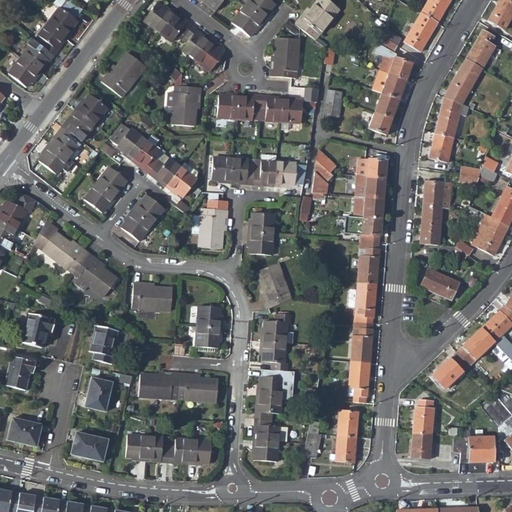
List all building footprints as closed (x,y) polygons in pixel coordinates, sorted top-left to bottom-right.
[(194,0),(197,0),(215,13),(224,0),(194,0),(195,0),(194,0)] [(267,0),(248,0),(243,7),(264,23),(268,17),(266,16),(274,5),(267,0)] [(298,20),(293,26),(315,42),(319,36),(320,36),(339,11),(324,0),(317,0),(300,22),(298,20)] [(427,0),(419,15),(437,24),(451,0),(427,0)] [(503,32),(511,16),(511,0),(499,0),(487,21),(503,32)] [(75,21),(82,12),(64,2),(59,8),(58,8),(45,25),(64,39),(66,40),(70,34),(68,33),(77,22),(75,21)] [(142,22),(159,35),(173,16),(174,15),(168,10),(167,12),(157,3),(142,22)] [(260,28),(264,23),(243,7),(231,23),(249,37),(258,27),(260,28)] [(419,54),(437,24),(419,15),(402,43),(419,54)] [(176,37),(181,41),(191,28),(186,24),(185,25),(173,16),(159,35),(171,44),(176,37)] [(423,50),(428,54),(445,27),(439,24),(423,50)] [(55,51),(64,39),(45,25),(36,36),(37,37),(33,42),(38,46),(53,57),(56,52),(55,51)] [(388,26),(386,25),(385,27),(383,32),(381,39),(396,48),(400,40),(386,32),(388,26)] [(181,52),(192,60),(206,42),(194,33),(196,31),(191,28),(181,41),(186,44),(181,52)] [(481,31),(465,61),(481,71),(494,48),(490,45),(493,39),(481,31)] [(33,42),(29,39),(25,44),(29,47),(19,58),(38,73),(48,60),(49,62),(53,57),(38,46),(33,42)] [(270,70),(269,78),(295,80),(296,73),(296,72),(299,41),(276,39),(272,70),(270,70)] [(392,55),(396,48),(381,39),(380,41),(379,44),(378,47),(392,55)] [(213,45),(207,40),(206,42),(192,60),(208,73),(223,55),(212,46),(213,45)] [(332,67),(335,51),(326,50),(323,66),(332,67)] [(104,76),(100,82),(122,99),(127,93),(126,93),(145,68),(125,53),(106,78),(104,76)] [(384,56),(378,71),(387,75),(406,82),(412,65),(394,58),(393,60),(384,56)] [(35,81),(40,74),(38,73),(19,58),(7,74),(26,89),(33,79),(35,81)] [(465,61),(443,99),(461,106),(481,71),(465,61)] [(399,100),(406,82),(387,75),(381,93),(399,100)] [(200,97),(200,89),(180,88),(174,87),(173,95),(172,109),(170,126),(194,128),(197,96),(200,97)] [(315,91),(303,90),(302,101),(314,102),(315,91)] [(341,101),(340,100),(341,94),(327,92),(323,116),(338,119),(341,101)] [(392,120),(399,100),(381,93),(373,114),(392,120)] [(216,119),(237,120),(239,97),(239,95),(231,94),(231,96),(218,95),(216,119)] [(77,106),(73,111),(75,112),(93,127),(106,110),(87,95),(79,106),(77,106)] [(253,98),(239,97),(237,120),(251,122),(252,113),(258,114),(260,96),(253,96),(253,98)] [(264,123),(279,124),(281,100),(266,99),(266,97),(260,96),(258,114),(265,114),(264,123)] [(289,98),(281,98),(281,100),(279,124),(281,124),(288,125),(299,125),(301,102),(288,101),(289,98)] [(464,118),(466,109),(461,106),(443,99),(434,135),(453,139),(458,116),(464,118)] [(85,138),(93,127),(75,112),(66,123),(64,122),(60,127),(79,142),(83,137),(85,138)] [(114,117),(119,121),(123,115),(118,112),(114,117)] [(386,137),(392,120),(373,114),(367,130),(386,137)] [(144,118),(140,122),(147,127),(151,123),(144,118)] [(126,158),(132,162),(133,161),(147,142),(130,129),(129,130),(120,123),(109,139),(108,140),(116,147),(116,148),(126,157),(126,158)] [(58,133),(49,145),(68,160),(77,148),(76,147),(79,142),(60,127),(56,132),(58,133)] [(447,164),(453,139),(434,135),(427,159),(447,164)] [(147,142),(153,146),(157,141),(152,136),(147,142)] [(142,171),(148,175),(159,161),(163,155),(157,151),(158,150),(153,146),(147,142),(133,161),(143,169),(142,171)] [(56,176),(62,168),(68,160),(49,145),(48,144),(43,150),(44,151),(37,161),(56,176)] [(115,152),(105,144),(100,150),(110,158),(115,152)] [(335,167),(317,150),(315,162),(328,174),(333,169),(335,167)] [(488,162),(499,167),(502,162),(487,154),(484,160),(488,162)] [(159,161),(164,165),(168,159),(163,155),(159,161)] [(224,184),(231,185),(232,182),(233,159),(212,157),(210,181),(224,182),(224,184)] [(154,178),(166,187),(180,168),(169,159),(168,159),(164,165),(159,161),(148,175),(153,179),(154,178)] [(246,185),(252,186),(254,161),(233,159),(232,182),(246,184),(246,185)] [(361,160),(359,178),(365,179),(384,180),(386,161),(366,159),(367,161),(361,160)] [(62,168),(66,171),(73,163),(68,160),(62,168)] [(258,185),(273,186),(275,162),(254,161),(252,186),(258,187),(258,185)] [(294,185),(302,186),(305,166),(296,166),(296,164),(294,164),(284,163),(275,162),(273,186),(272,188),(280,188),(281,186),(293,187),(294,185)] [(328,174),(315,162),(310,194),(324,195),(327,186),(325,184),(332,177),(330,176),(328,174)] [(488,162),(485,169),(496,174),(499,167),(488,162)] [(198,173),(184,163),(180,168),(166,187),(165,188),(170,193),(172,191),(182,199),(196,180),(198,173)] [(461,166),(459,175),(478,178),(481,167),(481,166),(476,166),(475,167),(466,165),(466,167),(461,166)] [(490,187),(496,175),(496,174),(485,169),(481,167),(478,178),(477,181),(481,183),(490,187)] [(107,168),(95,184),(115,200),(120,193),(118,193),(126,182),(107,168)] [(457,184),(475,187),(475,185),(477,181),(478,178),(459,175),(457,184)] [(359,178),(357,198),(363,198),(382,200),(384,180),(365,179),(359,178)] [(443,184),(424,182),(421,207),(441,209),(448,210),(449,199),(442,198),(443,184)] [(110,206),(115,200),(95,184),(83,200),(101,214),(109,205),(110,206)] [(511,191),(505,189),(490,219),(507,227),(511,217),(511,191)] [(0,220),(16,230),(25,213),(28,214),(34,203),(21,196),(15,207),(5,202),(0,210),(0,220)] [(135,205),(130,211),(151,227),(163,210),(145,196),(137,206),(135,205)] [(300,222),(299,229),(301,227),(303,222),(306,223),(310,199),(302,198),(298,221),(300,222)] [(381,220),(382,200),(363,198),(362,218),(381,220)] [(207,210),(226,211),(227,202),(207,201),(207,210)] [(179,202),(174,208),(184,216),(189,210),(179,202)] [(438,246),(441,209),(421,207),(418,244),(438,246)] [(200,210),(200,218),(198,236),(197,248),(221,249),(224,218),(226,219),(227,211),(226,211),(207,210),(200,210)] [(138,243),(151,227),(130,211),(125,217),(127,219),(120,229),(138,243)] [(41,213),(38,218),(45,221),(48,217),(41,213)] [(247,227),(246,234),(272,237),(274,216),(250,214),(249,227),(247,227)] [(490,219),(485,216),(470,246),(492,257),(507,227),(490,219)] [(190,236),(198,236),(200,218),(192,217),(190,236)] [(353,235),(360,235),(362,218),(354,217),(353,235)] [(379,238),(381,220),(362,218),(360,235),(359,244),(377,245),(378,238),(379,238)] [(6,249),(16,230),(0,220),(0,245),(0,246),(5,249),(6,249)] [(57,230),(47,223),(37,241),(34,246),(66,271),(67,270),(72,274),(87,254),(82,250),(81,253),(55,232),(57,230)] [(271,257),(272,237),(246,234),(246,242),(248,242),(247,255),(271,257)] [(471,250),(457,240),(454,248),(467,257),(471,250)] [(377,250),(377,245),(359,244),(356,282),(376,283),(378,250),(377,250)] [(454,257),(454,248),(438,246),(437,255),(454,257)] [(76,279),(78,280),(88,288),(102,299),(116,280),(104,271),(106,269),(87,254),(72,274),(76,278),(76,279)] [(263,304),(266,310),(291,301),(277,265),(254,273),(266,303),(263,304)] [(450,301),(455,290),(449,287),(452,281),(427,270),(419,287),(450,301)] [(75,284),(85,292),(88,288),(78,280),(75,284)] [(449,287),(455,290),(458,284),(452,281),(449,287)] [(373,320),(376,283),(356,282),(353,323),(371,324),(372,320),(373,320)] [(140,284),(133,284),(130,309),(136,309),(137,310),(169,313),(171,289),(140,286),(140,284)] [(197,307),(195,328),(221,330),(222,322),(219,322),(220,308),(197,307)] [(511,313),(504,307),(503,307),(480,330),(493,344),(509,360),(511,356),(511,347),(501,336),(511,325),(511,313)] [(111,321),(123,323),(124,316),(112,313),(111,321)] [(260,335),(259,342),(285,344),(287,325),(289,325),(289,316),(274,315),(273,323),(263,322),(262,335),(260,335)] [(41,349),(44,336),(45,331),(50,332),(53,322),(53,320),(46,319),(46,320),(27,316),(20,344),(41,349)] [(44,336),(52,338),(55,322),(53,322),(50,332),(45,331),(44,336)] [(371,330),(371,324),(353,323),(349,363),(369,365),(372,330),(371,330)] [(92,361),(111,366),(113,359),(110,358),(116,333),(94,328),(88,353),(94,354),(92,361)] [(221,337),(221,330),(195,328),(194,348),(218,350),(218,337),(221,337)] [(469,368),(493,344),(480,330),(461,347),(462,348),(456,354),(469,368)] [(278,372),(286,372),(287,364),(284,364),(285,344),(259,342),(259,350),(261,350),(259,363),(271,364),(270,371),(278,372)] [(469,374),(472,371),(469,368),(456,354),(450,360),(449,359),(431,377),(444,391),(466,371),(469,374)] [(9,358),(3,386),(23,391),(28,374),(31,375),(34,363),(29,362),(29,363),(9,358)] [(366,399),(369,365),(349,363),(346,397),(351,397),(351,403),(364,404),(364,399),(366,399)] [(270,371),(268,371),(267,379),(277,379),(278,372),(270,371)] [(170,400),(177,400),(179,374),(171,374),(171,376),(140,374),(138,398),(170,401),(170,400)] [(185,375),(179,374),(177,400),(182,401),(182,402),(215,404),(216,380),(185,378),(185,375)] [(116,380),(129,383),(130,378),(117,375),(116,380)] [(256,390),(255,398),(257,398),(280,400),(282,380),(277,379),(267,379),(258,378),(258,390),(256,390)] [(90,379),(83,408),(104,413),(111,384),(90,379)] [(511,395),(496,389),(492,392),(494,395),(511,416),(511,395)] [(511,416),(494,395),(479,407),(497,429),(498,440),(502,436),(504,438),(502,440),(503,441),(502,442),(511,453),(511,416)] [(279,415),(280,400),(257,398),(256,414),(254,414),(254,420),(271,421),(272,415),(279,415)] [(414,408),(412,434),(431,436),(433,409),(432,409),(433,402),(417,401),(416,408),(414,408)] [(338,412),(336,437),(355,438),(357,413),(338,412)] [(10,420),(5,441),(34,447),(39,426),(10,420)] [(255,426),(254,440),(277,442),(278,427),(271,427),(271,421),(254,420),(253,426),(255,426)] [(319,423),(309,423),(309,424),(306,435),(317,435),(319,423)] [(277,442),(286,442),(287,428),(278,427),(277,442)] [(75,434),(69,456),(101,463),(106,441),(75,434)] [(429,460),(431,436),(412,434),(410,459),(429,460)] [(316,459),(320,436),(317,435),(306,435),(305,444),(302,458),(316,459)] [(138,462),(146,462),(146,460),(147,437),(126,436),(125,459),(138,459),(138,462)] [(160,463),(167,463),(168,447),(161,446),(162,438),(147,437),(146,460),(160,461),(160,463)] [(353,464),(355,438),(336,437),(334,463),(353,464)] [(452,453),(460,453),(461,438),(454,437),(452,453)] [(466,438),(461,438),(460,453),(459,464),(466,464),(467,464),(493,464),(493,437),(467,438),(466,438)] [(173,462),(187,463),(189,440),(175,439),(174,447),(168,447),(167,463),(172,464),(173,462)] [(210,442),(189,440),(187,463),(187,465),(195,465),(195,463),(208,465),(210,442)] [(276,463),(277,442),(254,440),(252,440),(252,447),(253,447),(252,461),(276,463)] [(0,511),(15,511),(19,495),(0,491),(0,511)] [(39,511),(42,499),(19,495),(15,511),(39,511)] [(64,511),(66,503),(42,499),(39,511),(64,511)] [(88,511),(90,508),(66,503),(64,511),(88,511)]
